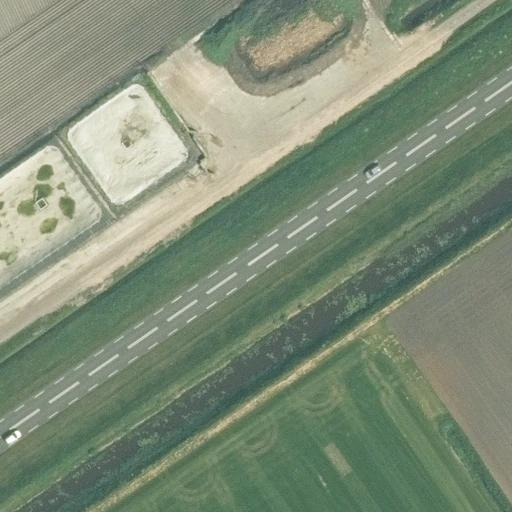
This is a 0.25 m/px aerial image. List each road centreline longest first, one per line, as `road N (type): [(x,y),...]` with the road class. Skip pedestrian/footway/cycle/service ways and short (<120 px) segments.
road 1 (primary): [(0,436),(511,82)]
road 2 (unclassified): [(0,334),(485,0)]
